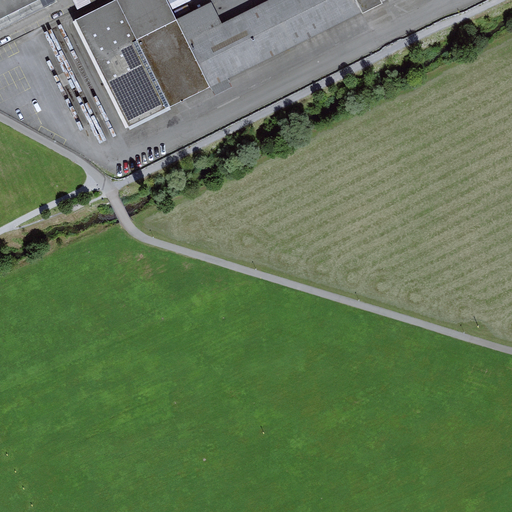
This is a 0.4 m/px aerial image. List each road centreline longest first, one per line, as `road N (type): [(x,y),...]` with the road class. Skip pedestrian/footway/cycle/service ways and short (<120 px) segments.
road 1 (track): [(511,351),(141,233),(113,187)]
road 2 (track): [(113,187),(498,0)]
road 3 (track): [(113,187),(67,148),(0,112)]
road 4 (track): [(113,187),(0,241)]
